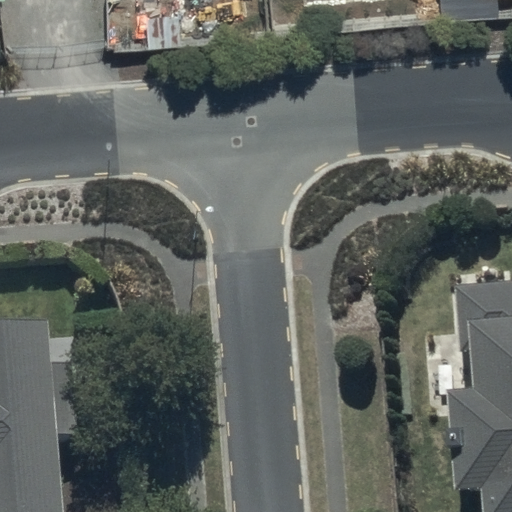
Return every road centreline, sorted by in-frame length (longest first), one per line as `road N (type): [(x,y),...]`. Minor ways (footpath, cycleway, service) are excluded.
road 1 (residential): [(268,511),(237,130)]
road 2 (residential): [(237,130),(511,111)]
road 3 (residential): [(0,150),(237,130)]
